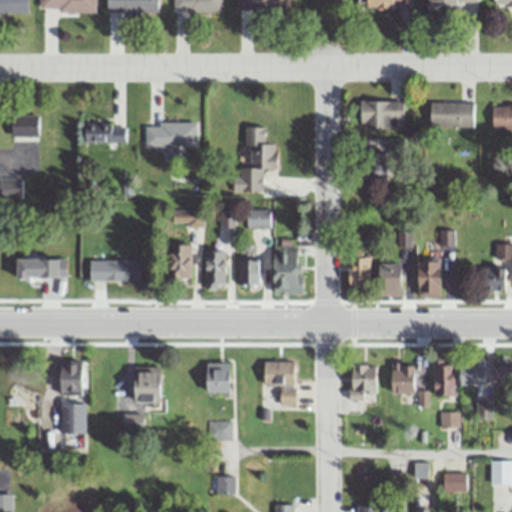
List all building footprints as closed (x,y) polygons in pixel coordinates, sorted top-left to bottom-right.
[(27,0),(0,0),(0,12),(28,12),(27,0)] [(94,0),(39,0),(39,11),(94,12),(94,0)] [(107,0),(107,14),(158,13),(157,0),(107,0)] [(289,0),(236,0),(237,10),(289,11),(289,0)] [(426,0),(427,10),(458,10),(458,1),(478,1),(478,0),(426,0)] [(404,121),(404,102),(360,102),(360,129),(399,129),(399,121),(404,121)] [(430,127),(473,127),(473,103),(430,103),(430,127)] [(511,105),(492,106),(493,132),(511,131),(511,105)] [(38,137),(38,116),(11,116),(11,137),(38,137)] [(196,146),(196,122),(146,122),(146,146),(196,146)] [(126,142),(126,124),(85,124),(85,142),(126,142)] [(263,191),(263,169),(276,169),(276,144),(264,144),(264,127),(247,127),(247,167),(239,167),(239,175),(233,175),(233,191),(263,191)] [(365,154),(365,181),(388,181),(388,154),(365,154)] [(0,198),(21,199),(22,174),(0,173),(0,198)] [(247,228),(270,228),(270,208),(247,208),(247,228)] [(203,224),(203,210),(173,210),(173,224),(203,224)] [(234,211),(221,211),(221,226),(234,226),(234,211)] [(453,230),(439,230),(439,246),(453,246),(453,230)] [(192,245),(181,245),(181,254),(170,254),(170,282),(192,282),(192,245)] [(274,294),(301,294),(301,246),(274,246),(274,294)] [(225,250),(206,250),(206,287),(225,287),(225,250)] [(349,288),(371,288),(371,258),(349,258),(349,288)] [(239,286),(259,286),(259,259),(239,259),(239,286)] [(91,281),(140,281),(140,260),(91,260),(91,281)] [(418,297),(440,297),(440,261),(418,261),(418,297)] [(401,295),(401,264),(379,264),(379,295),(401,295)] [(506,268),(484,268),(484,291),(506,291),(506,268)] [(61,393),(83,393),(83,360),(61,360),(61,393)] [(264,384),(280,384),(280,405),(295,405),(295,360),(264,360),(264,384)] [(511,385),(511,360),(493,360),(493,385),(511,385)] [(231,361),(208,361),(208,392),(231,392),(231,361)] [(392,393),(415,393),(415,363),(392,363),(392,393)] [(453,395),(453,363),(435,363),(435,395),(453,395)] [(486,363),(461,363),(461,384),(486,384),(486,363)] [(376,398),(376,364),(350,364),(350,398),(376,398)] [(135,401),(161,401),(161,366),(135,366),(135,401)] [(475,418),(491,418),(491,401),(475,401),(475,418)] [(63,431),(86,431),(86,402),(63,402),(63,431)] [(439,412),(439,427),(459,427),(459,412),(439,412)] [(145,429),(145,414),(124,414),(124,429),(145,429)] [(231,421),(207,421),(207,439),(231,439),(231,421)] [(509,460),(489,460),(489,483),(509,483),(509,460)] [(414,477),(426,477),(426,462),(414,462),(414,477)] [(465,472),(442,472),(442,491),(465,491),(465,472)] [(234,476),(215,476),(215,493),(234,493),(234,476)] [(0,511),(12,511),(12,493),(0,493),(0,511)] [(273,511),(294,511),(294,503),(274,503),(273,511)]
